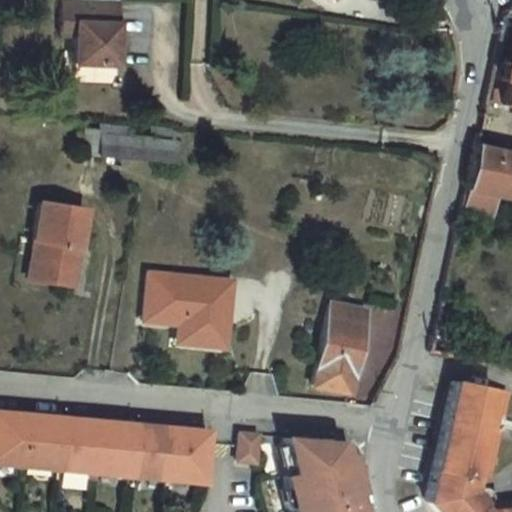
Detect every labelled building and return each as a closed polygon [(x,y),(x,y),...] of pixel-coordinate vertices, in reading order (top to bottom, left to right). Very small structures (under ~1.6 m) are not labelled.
[(325,0),(338,9),(342,4),(351,10),(358,0),(325,0)] [(124,25),(65,21),(64,59),(76,61),(75,85),(120,87),(124,25)] [(511,58),(504,57),(499,88),(507,90),(504,105),(511,106),(511,58)] [(511,154),(478,148),(468,192),(497,198),(511,201),(511,154)] [(152,171),(172,172),(173,159),(155,157),(153,157),(152,171)] [(104,166),(101,187),(127,190),(129,168),(104,166)] [(129,168),(127,190),(174,195),(177,173),(172,172),(152,171),(129,168)] [(493,227),(497,198),(468,192),(461,221),(493,227)] [(89,242),(43,234),(31,312),(69,318),(74,281),(83,282),(89,242)] [(77,319),(83,282),(74,281),(69,318),(77,319)] [(233,295),(149,287),(144,336),(179,339),(182,340),(186,345),(227,349),(230,323),(223,322),(223,315),(230,315),(233,295)] [(363,316),(324,309),(306,394),(345,402),(363,316)] [(226,363),(227,349),(186,345),(182,340),(179,339),(177,358),(226,363)] [(494,393),(455,385),(436,473),(430,502),(438,511),(511,511),(511,505),(500,507),(500,511),(469,511),(469,510),(474,487),(480,488),(480,483),(475,482),(476,475),(490,478),(500,432),(486,429),(489,417),(503,420),(508,396),(494,393)] [(13,417),(0,415),(0,467),(205,485),(209,433),(198,432),(158,429),(122,426),(81,422),(48,420),(13,417)] [(247,436),(242,435),(239,462),(256,464),(259,437),(254,436),(253,441),(246,440),(247,436)] [(350,449),(293,444),(294,452),(298,481),(293,482),(296,495),(298,495),(302,511),(300,511),(299,511),(370,511),(358,461),(353,462),(350,449)]
